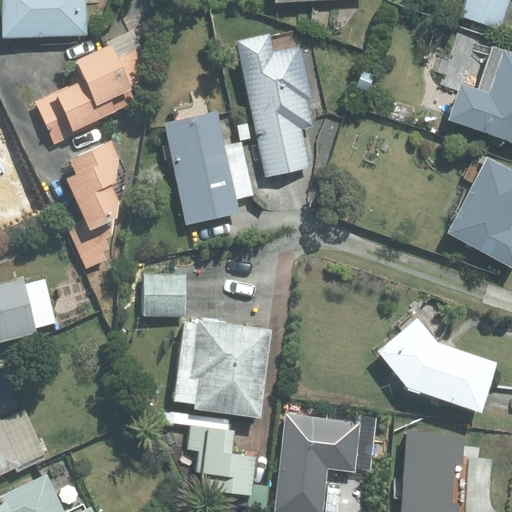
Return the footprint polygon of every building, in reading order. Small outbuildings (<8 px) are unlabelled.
[(0,0),(0,37),(85,34),(83,0),(0,0)] [(508,0),(463,0),(457,17),(497,31),(508,0)] [(302,169),(308,168),(299,131),(313,128),(306,102),(313,100),(300,46),(273,53),(269,33),(232,42),(265,178),(302,169)] [(511,52),(474,40),(445,122),(511,144),(511,52)] [(78,82),(33,101),(52,145),(77,134),(75,128),(112,112),(107,102),(129,92),(108,44),(69,62),(78,82)] [(211,107),(157,121),(182,224),(236,211),(233,199),(255,194),(241,138),(220,143),(211,107)] [(84,271),(103,261),(115,143),(112,137),(62,161),(69,176),(60,180),(78,218),(62,226),(84,271)] [(511,232),(506,230),(511,219),(511,171),(482,157),(443,236),(510,270),(511,266),(511,232)] [(185,277),(141,274),(138,316),(181,319),(185,277)] [(0,341),(34,334),(32,328),(51,323),(42,281),(22,285),(21,281),(0,285),(0,341)] [(435,344),(422,329),(413,318),(374,352),(410,394),(477,415),(493,364),(435,344)] [(179,320),(175,401),(188,402),(188,412),(260,417),(265,325),(179,320)] [(0,418),(0,474),(42,457),(21,409),(0,418)] [(263,511),(264,490),(248,490),(249,456),(228,455),(229,418),(160,416),(159,427),(186,428),(185,453),(191,454),(190,491),(242,493),(241,511),(263,511)] [(354,501),(353,511),(455,511),(457,487),(408,484),(410,454),(357,451),(356,462),(343,462),(340,500),(354,501)] [(0,493),(0,511),(89,511),(87,505),(72,511),(61,511),(45,474),(0,493)]
